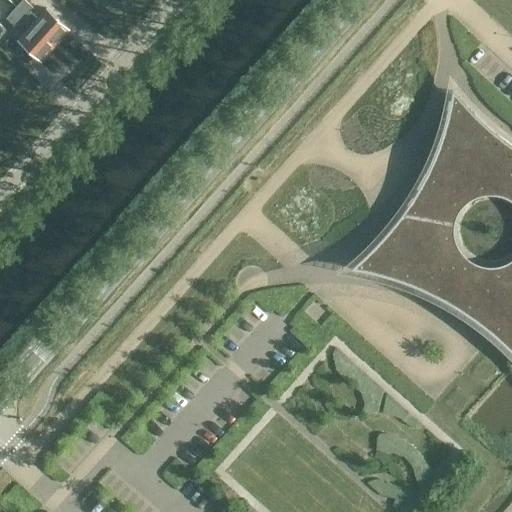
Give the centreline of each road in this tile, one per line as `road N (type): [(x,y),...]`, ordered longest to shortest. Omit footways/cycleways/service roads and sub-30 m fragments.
road 1 (tertiary): [(0,390),(350,0)]
road 2 (unclassified): [(0,193),(173,0)]
